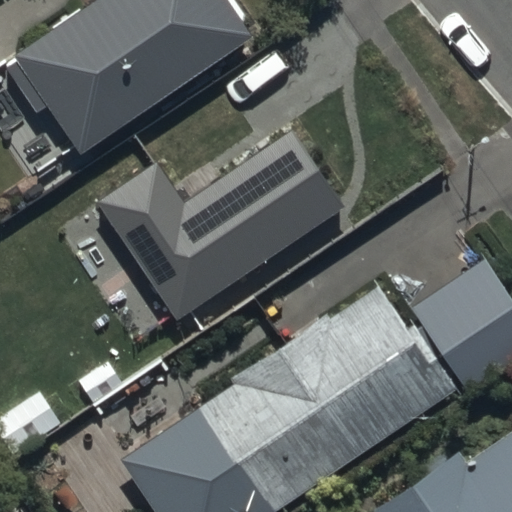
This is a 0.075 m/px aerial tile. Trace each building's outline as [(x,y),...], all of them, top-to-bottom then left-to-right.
[(101,0),(16,58),(20,64),(7,72),(39,118),(47,112),(80,160),(253,43),(242,27),(249,22),(233,0),(101,0)] [(166,203),(142,219),(178,273),(161,285),(191,330),(208,318),(213,326),(375,219),(303,110),(255,142),(248,131),(198,165),(203,173),(163,199),(166,203)] [(0,225),(0,308),(43,278),(4,223),(0,225)] [(511,300),(486,261),(412,311),(470,398),(511,370),(511,300)] [(405,327),(378,288),(204,407),(201,402),(119,459),(155,511),(282,511),(456,392),(409,324),(405,327)] [(511,511),(511,438),(469,467),(462,456),(377,511),(511,511)] [(0,511),(12,511),(0,494),(0,511)]
